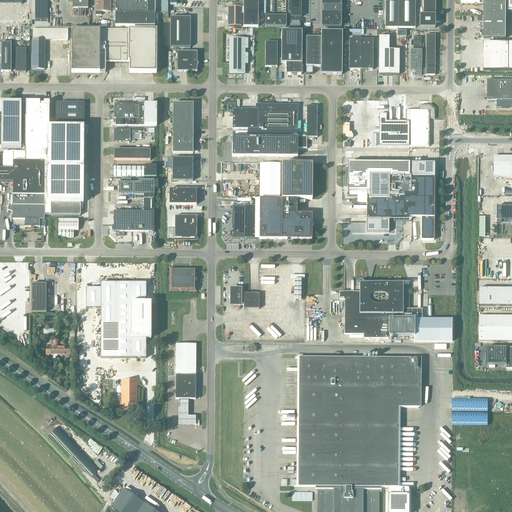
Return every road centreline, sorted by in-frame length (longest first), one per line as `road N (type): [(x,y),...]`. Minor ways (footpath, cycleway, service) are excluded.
road 1 (unclassified): [(330,255),(445,254),(448,160),(457,138)]
road 2 (primary): [(0,362),(192,491)]
road 3 (primary): [(192,484),(0,357)]
road 4 (unclassified): [(209,459),(211,254)]
road 5 (unclassified): [(330,255),(332,90)]
road 6 (unclassified): [(211,254),(211,89)]
road 7 (unclassified): [(99,252),(99,88)]
road 8 (unknown): [(267,372),(251,376),(253,484),(268,499)]
road 9 (unclassified): [(332,90),(211,89)]
